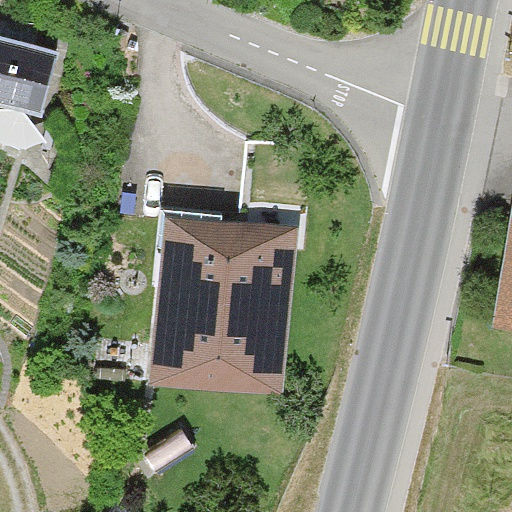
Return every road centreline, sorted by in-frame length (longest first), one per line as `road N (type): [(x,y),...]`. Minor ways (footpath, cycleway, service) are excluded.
road 1 (secondary): [(350,511),(445,113)]
road 2 (residential): [(150,0),(445,113)]
